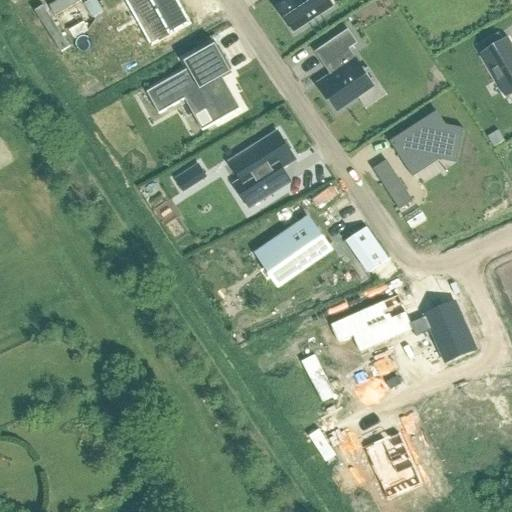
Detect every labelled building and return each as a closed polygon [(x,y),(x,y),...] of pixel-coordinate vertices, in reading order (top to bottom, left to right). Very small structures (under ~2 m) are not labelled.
[(175,0),(147,0),(155,12),(136,23),(147,40),(186,16),(175,0)] [(327,0),(289,0),(278,7),(295,33),(333,8),(327,0)] [(333,43),(319,53),(324,60),(329,67),(335,77),(320,87),(339,114),(354,104),(359,100),(368,94),(375,89),(365,74),(357,62),(353,57),(350,52),(359,46),(356,41),(355,40),(352,35),(350,32),(347,33),(333,43)] [(487,53),(481,57),(506,99),(507,98),(505,95),(511,90),(511,44),(509,40),(504,44),(503,42),(499,35),(482,45),(486,52),(487,53)] [(180,75),(147,93),(148,94),(151,93),(163,112),(159,114),(160,115),(185,101),(189,98),(198,114),(207,109),(215,124),(202,131),(203,132),(241,110),(223,79),(232,74),(216,46),(185,63),(189,70),(180,75)] [(151,91),(148,93),(150,97),(156,108),(156,109),(157,111),(160,115),(163,113),(159,106),(154,96),(151,91)] [(186,100),(185,101),(187,104),(190,110),(191,111),(198,123),(200,127),(202,132),(215,125),(207,109),(198,114),(195,109),(191,102),(189,99),(186,100)] [(409,130),(390,143),(413,179),(414,178),(410,171),(440,152),(458,155),(456,164),(457,164),(464,130),(446,126),(437,113),(409,130)] [(499,132),(489,138),(495,148),(505,142),(499,132)] [(278,134),(231,164),(241,180),(242,182),(248,191),(241,195),(250,208),(284,187),(277,176),(281,173),(280,171),(282,169),(295,161),(278,134)] [(0,171),(19,160),(8,142),(0,146),(0,171)] [(416,167),(409,172),(413,178),(440,161),(457,164),(459,155),(440,152),(429,159),(416,167)] [(199,166),(177,180),(184,192),(195,185),(188,174),(199,167),(199,166)] [(199,166),(188,173),(189,175),(195,185),(206,179),(200,169),(199,166)] [(396,175),(382,184),(400,211),(413,202),(396,175)] [(418,209),(405,218),(411,228),(425,219),(418,209)] [(301,224),(257,254),(270,272),(280,288),(325,258),(314,242),(318,239),(321,236),(309,218),(306,221),(301,224)] [(368,229),(348,242),(370,274),(390,260),(368,229)] [(318,239),(314,242),(325,258),(329,255),(332,252),(321,236),(318,239)] [(453,352),(484,339),(464,294),(435,307),(436,309),(421,316),(413,296),(344,326),(352,345),(366,338),(374,355),(427,332),(425,327),(439,320),(453,352)] [(388,501),(423,486),(400,434),(365,449),(388,501)]
